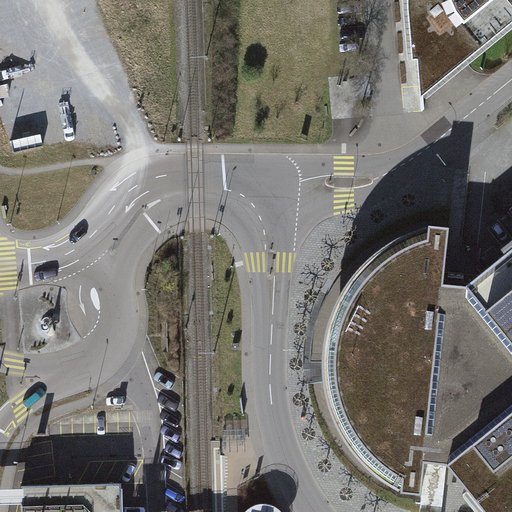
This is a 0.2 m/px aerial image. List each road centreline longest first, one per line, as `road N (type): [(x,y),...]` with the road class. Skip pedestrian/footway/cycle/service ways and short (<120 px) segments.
road 1 (residential): [(258,210),(270,262),(273,416),(296,487),(315,511)]
road 2 (residential): [(394,171),(380,0)]
road 3 (residential): [(511,79),(394,171)]
road 4 (residential): [(394,171),(368,181),(308,182),(258,210)]
road 5 (residential): [(119,293),(130,250),(184,188)]
road 6 (residential): [(184,188),(120,201),(81,247)]
